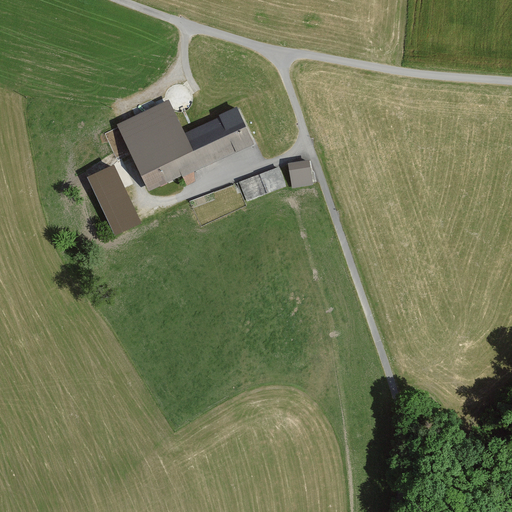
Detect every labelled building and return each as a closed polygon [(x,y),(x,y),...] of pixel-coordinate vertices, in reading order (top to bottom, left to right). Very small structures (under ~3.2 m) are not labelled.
[(187,133),(172,101),(119,125),(150,194),(258,145),(241,109),(187,133)] [(314,188),(313,163),(291,164),(292,190),(314,188)] [(143,225),(119,167),(92,178),(116,236),(143,225)] [(287,188),(280,170),(240,184),(247,203),(287,188)] [(243,209),(234,186),(191,204),(200,226),(243,209)]
